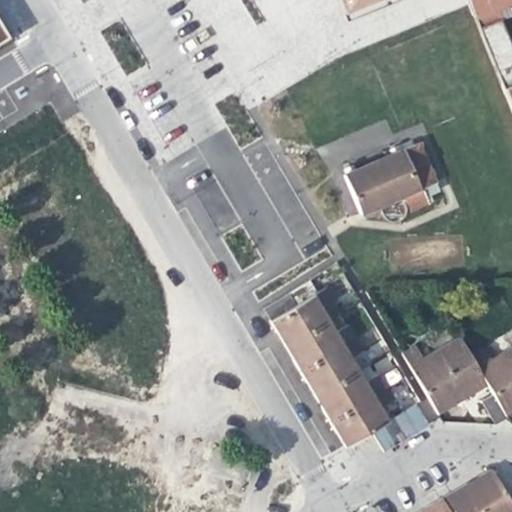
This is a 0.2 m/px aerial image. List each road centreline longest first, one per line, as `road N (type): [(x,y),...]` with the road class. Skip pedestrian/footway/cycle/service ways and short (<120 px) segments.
road 1 (residential): [(42,41),(59,47),(336,503)]
road 2 (residential): [(336,503),(423,452),(472,442),(511,445)]
